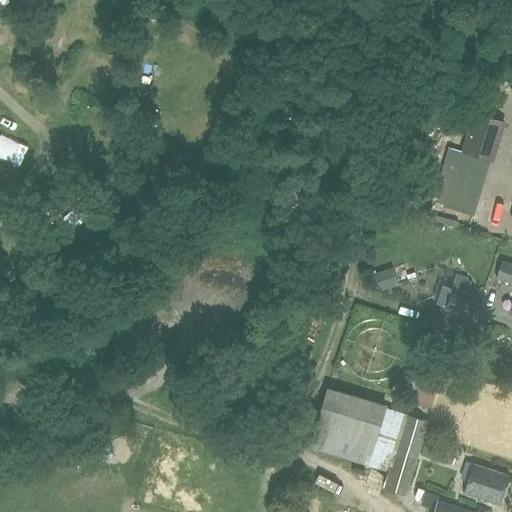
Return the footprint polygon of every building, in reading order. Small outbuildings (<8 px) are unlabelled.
[(6,31),(18,36),(25,20),(13,15),(6,31)] [(208,34),(204,48),(220,52),(224,38),(208,34)] [(474,115),(463,151),(462,151),(449,190),(478,199),(490,161),(491,162),(503,123),(474,115)] [(511,264),(501,260),(495,278),(511,283),(511,264)] [(390,269),(386,270),(376,273),(380,288),(382,287),(394,283),(390,269)] [(444,310),(468,317),(473,298),(449,292),(444,310)] [(438,378),(409,371),(402,400),(430,407),(438,378)] [(308,446),(367,464),(384,405),(326,387),(308,446)] [(383,489),(406,497),(428,422),(407,416),(383,489)] [(427,455),(452,464),(454,458),(458,459),(461,451),(432,441),(427,455)] [(474,466),(464,494),(499,506),(509,478),(474,466)] [(331,473),(327,482),(350,492),(354,484),(331,473)] [(469,511),(437,501),(439,496),(424,491),(420,505),(434,510),(432,511),(469,511)]
